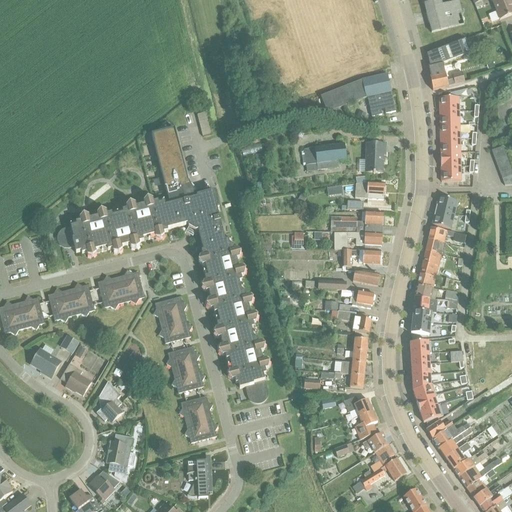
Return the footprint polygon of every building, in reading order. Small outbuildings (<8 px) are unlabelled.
[(442,6),(440,0),(435,0),(423,3),(431,33),(463,25),(457,2),(442,6)] [(491,0),(499,21),(511,15),(511,6),(509,0),(491,0)] [(432,91),(442,89),(448,88),(448,87),(464,83),(462,73),(452,75),(453,80),(446,82),(445,74),(444,74),(442,65),(470,54),(465,40),(442,49),(427,55),(427,56),(432,77),(429,78),(432,91)] [(367,98),(391,93),(387,75),(361,81),(320,97),(327,114),(365,99),(367,98)] [(395,112),(391,93),(367,98),(371,118),(381,115),(380,109),(384,108),(385,114),(395,112)] [(458,99),(439,99),(439,113),(459,113),(458,99)] [(358,112),(356,118),(362,120),(365,115),(358,112)] [(459,113),(439,113),(439,127),(459,127),(459,113)] [(192,116),(194,126),(200,124),(197,114),(192,116)] [(167,230),(187,225),(188,228),(195,232),(198,231),(203,252),(201,252),(202,257),(199,258),(198,263),(202,267),(206,283),(203,284),(201,289),(205,293),(208,292),(210,300),(207,301),(206,306),(210,310),(213,310),(218,329),(215,330),(213,335),(217,339),(220,339),(223,347),(220,347),(218,353),(222,357),(225,356),(229,372),(227,377),(231,381),(234,380),(235,385),(238,384),(239,390),(247,388),(249,397),(251,400),(253,402),(256,403),(259,403),(262,402),(264,399),(265,396),(265,393),(262,382),(264,382),(263,376),(266,375),(265,371),(267,370),(269,364),(265,360),(262,361),(260,353),(263,352),(264,347),(261,343),(258,344),(253,324),(255,323),(257,318),(253,314),(250,315),(248,307),(251,306),(252,301),(248,297),(246,297),(240,278),(243,277),(245,272),(241,268),(238,268),(236,260),(239,259),(240,254),(236,250),(234,251),(232,246),(229,247),(228,241),(225,242),(217,211),(219,210),(214,192),(196,197),(188,182),(175,129),(168,131),(166,124),(158,131),(158,134),(151,135),(169,206),(165,207),(164,204),(158,205),(158,202),(153,204),(152,201),(147,199),(143,203),(144,206),(136,208),(135,205),(130,204),(126,208),(126,211),(107,216),(106,213),(101,211),(97,215),(97,218),(89,220),(88,217),(83,216),(79,220),(80,223),(75,224),(76,227),(70,228),(71,230),(65,232),(62,233),(60,235),(59,239),(59,242),(61,245),(63,247),(66,248),(70,248),(74,247),(76,254),(81,253),(82,255),(86,254),(87,257),(92,258),(96,255),(112,250),(113,253),(118,255),(122,251),(121,248),(129,246),(130,249),(135,250),(139,246),(139,243),(155,239),(160,241),(164,237),(163,234),(168,233),(167,230)] [(459,127),(439,127),(440,141),(459,140),(459,127)] [(459,140),(440,141),(440,155),(460,154),(459,140)] [(359,162),(359,173),(365,173),(365,174),(383,175),(383,157),(385,157),(386,145),(366,144),(365,162),(359,162)] [(314,149),(303,153),(306,172),(317,171),(330,169),(329,163),(348,161),(347,157),(346,157),(344,145),(314,149)] [(493,157),(504,153),(502,148),(491,151),(493,157)] [(507,159),(504,153),(493,157),(495,163),(507,159)] [(460,154),(440,155),(441,169),(460,168),(460,154)] [(507,159),(495,163),(498,169),(509,165),(507,159)] [(511,171),(509,165),(498,169),(500,175),(511,171)] [(460,168),(441,169),(441,183),(461,182),(460,168)] [(511,176),(511,173),(511,171),(500,175),(502,181),(511,176)] [(511,186),(511,176),(502,181),(504,186),(511,186)] [(384,185),(368,184),(355,185),(355,199),(383,201),(384,185)] [(301,194),(297,201),(303,204),(306,197),(301,194)] [(438,198),(435,212),(454,216),(457,202),(438,198)] [(362,211),(363,203),(347,202),(347,210),(362,211)] [(435,212),(431,226),(451,230),(454,216),(435,212)] [(330,234),(334,234),(381,235),(382,214),(365,213),(358,213),(358,216),(361,216),(361,223),(357,223),(357,219),(330,219),(330,234)] [(428,241),(443,244),(445,237),(453,238),(454,235),(448,233),(431,229),(428,241)] [(301,234),(293,234),(293,245),(301,245),(301,234)] [(381,247),(381,235),(334,234),(334,251),(347,251),(346,240),(356,240),(356,246),(381,247)] [(454,235),(453,238),(452,242),(464,244),(465,237),(454,235)] [(428,241),(425,252),(441,256),(445,257),(446,254),(444,254),(446,245),(443,244),(428,241)] [(379,266),(380,253),(363,252),(342,252),(342,258),(342,268),(342,272),(346,272),(351,272),(351,266),(351,257),(362,258),(362,265),(379,266)] [(425,252),(423,263),(438,267),(441,256),(425,252)] [(423,263),(420,275),(435,278),(438,267),(423,263)] [(124,277),(112,280),(111,280),(106,277),(103,283),(97,284),(104,309),(110,308),(115,311),(118,306),(130,303),(135,306),(138,301),(144,299),(137,274),(132,275),(127,272),(124,277)] [(377,288),(379,275),(363,272),(363,273),(354,273),(352,283),(361,285),(360,285),(377,288)] [(420,275),(417,287),(433,289),(435,281),(442,282),(441,288),(447,289),(448,280),(440,279),(435,278),(420,275)] [(292,281),(291,289),(301,289),(301,281),(292,281)] [(346,292),(346,283),(318,282),(317,290),(346,292)] [(94,312),(88,287),(82,288),(77,285),(74,290),(61,293),(56,290),(53,296),(48,297),(54,322),(60,321),(65,324),(68,319),(80,316),(86,319),(89,313),(94,312)] [(417,287),(414,299),(430,301),(433,289),(417,287)] [(374,295),(360,293),(358,292),(358,294),(356,294),(355,298),(357,299),(357,300),(350,298),(349,304),(352,304),(351,307),(370,310),(371,307),(372,307),(373,302),(374,301),(375,298),(374,297),(374,295)] [(444,302),(447,302),(457,303),(458,294),(446,292),(444,302)] [(45,325),(38,300),(32,301),(27,298),(24,303),(12,306),(6,303),(3,309),(0,309),(0,318),(4,335),(10,334),(15,337),(18,332),(31,328),(36,331),(39,326),(45,325)] [(180,299),(154,305),(156,311),(153,316),(158,319),(161,331),(158,337),(163,340),(165,345),(190,339),(189,333),(192,328),(187,325),(183,312),(186,307),(181,304),(180,299)] [(414,299),(413,311),(436,314),(437,301),(430,301),(414,299)] [(289,300),(281,300),(280,308),(288,309),(289,300)] [(447,302),(446,309),(456,311),(457,303),(447,302)] [(337,312),(337,305),(325,303),(325,311),(337,312)] [(413,312),(412,323),(430,325),(430,326),(432,326),(434,315),(436,315),(436,314),(413,311),(413,312)] [(366,321),(367,316),(355,314),(351,314),(349,313),(338,312),(336,321),(353,324),(352,332),(368,335),(370,322),(366,321)] [(412,323),(410,335),(429,337),(430,326),(430,325),(412,323)] [(78,344),(67,338),(61,348),(72,355),(78,344)] [(353,352),(366,353),(367,341),(354,340),(353,352)] [(428,343),(409,345),(410,356),(428,355),(431,355),(430,343),(428,343)] [(79,347),(74,357),(79,360),(84,351),(79,347)] [(194,354),(193,348),(167,355),(169,361),(166,366),(171,369),(174,381),(171,386),(176,389),(178,395),(203,388),(202,383),(205,378),(200,375),(196,362),(199,357),(194,354)] [(60,363),(40,351),(31,366),(44,374),(44,375),(50,379),(60,363)] [(352,359),(352,364),(365,365),(366,353),(353,352),(353,354),(345,353),(344,358),(352,359)] [(461,362),(461,353),(449,354),(450,363),(461,362)] [(428,355),(410,356),(411,367),(429,366),(428,355)] [(334,363),(333,375),(341,376),(351,377),(351,376),(364,377),(365,365),(352,364),(342,363),(334,363)] [(82,373),(69,365),(60,380),(67,385),(65,388),(71,392),(71,391),(83,398),(91,384),(80,377),(82,373)] [(429,366),(411,367),(411,377),(430,376),(429,366)] [(116,370),(112,375),(119,379),(122,374),(116,370)] [(351,376),(351,377),(349,389),(362,390),(364,377),(351,376)] [(430,376),(411,377),(412,393),(413,393),(430,387),(430,386),(430,376)] [(303,390),(318,391),(319,381),(303,380),(303,390)] [(121,397),(112,387),(107,383),(98,399),(105,406),(96,414),(104,423),(107,420),(111,425),(122,414),(117,409),(121,405),(117,400),(121,397)] [(430,387),(413,393),(416,403),(433,397),(434,398),(436,397),(432,386),(430,386),(430,387)] [(433,397),(416,403),(419,413),(437,408),(437,407),(434,398),(433,397)] [(206,398),(180,405),(182,410),(179,415),(184,419),(187,431),(184,436),(189,439),(191,445),(216,438),(215,433),(218,427),(212,424),(209,412),(212,407),(207,404),(206,398)] [(359,419),(372,413),(367,400),(358,404),(355,398),(343,403),(348,414),(349,414),(353,421),(359,418),(359,419)] [(492,411),(499,406),(495,399),(487,404),(492,411)] [(333,400),(321,403),(322,409),(335,407),(333,400)] [(437,408),(419,413),(423,424),(440,418),(443,418),(439,406),(437,407),(437,408)] [(372,413),(359,419),(362,426),(354,429),(360,442),(374,435),(370,426),(377,424),(372,413)] [(439,422),(425,431),(432,440),(445,431),(452,426),(450,422),(442,427),(439,422)] [(445,431),(432,440),(439,450),(467,431),(464,427),(457,433),(452,426),(445,431)] [(490,427),(485,430),(489,435),(494,431),(490,427)] [(469,430),(467,431),(439,450),(445,459),(457,450),(454,446),(472,434),(469,430)] [(374,454),(388,445),(382,435),(368,443),(368,442),(362,445),(365,451),(371,448),(374,454)] [(135,455),(130,454),(133,439),(115,436),(113,444),(110,443),(106,464),(109,464),(108,472),(115,474),(114,478),(124,485),(126,484),(127,476),(126,476),(127,467),(132,468),(135,455)] [(466,444),(457,450),(445,459),(453,471),(465,462),(471,458),(466,452),(470,449),(466,444)] [(380,464),(371,470),(373,475),(383,469),(397,460),(396,460),(394,457),(394,456),(388,445),(374,454),(380,464)] [(337,459),(349,454),(346,446),(334,451),(337,459)] [(474,456),(471,458),(465,462),(453,471),(458,479),(474,468),(488,458),(484,454),(476,459),(474,456)] [(194,499),(198,498),(198,500),(207,499),(207,493),(209,493),(209,495),(210,494),(208,458),(207,458),(207,462),(187,463),(188,482),(194,482),(194,483),(187,497),(190,499),(194,499)] [(383,469),(373,475),(372,476),(367,479),(361,483),(355,486),(352,488),(356,494),(364,489),(366,492),(371,489),(369,486),(384,476),(383,474),(387,471),(394,483),(406,475),(397,460),(383,469)] [(478,474),(474,468),(458,479),(466,489),(483,477),(488,473),(495,469),(497,467),(494,463),(478,474)] [(97,477),(89,486),(97,493),(95,495),(100,499),(97,501),(102,506),(105,503),(104,502),(115,491),(113,490),(119,484),(102,473),(98,477),(97,477)] [(486,481),(483,477),(466,489),(473,499),(486,491),(486,490),(482,484),(486,481)] [(10,489),(6,484),(0,488),(0,509),(2,508),(7,505),(3,500),(12,493),(9,490),(10,489)] [(486,491),(473,499),(479,508),(502,491),(499,487),(488,495),(486,491)] [(502,491),(479,508),(481,511),(488,511),(498,505),(503,502),(502,501),(511,494),(507,488),(502,491)] [(127,498),(133,495),(130,490),(124,493),(127,498)] [(416,490),(403,498),(411,511),(418,511),(425,508),(426,507),(424,504),(416,490)] [(81,491),(69,500),(78,511),(98,511),(101,510),(93,498),(88,501),(81,491)] [(23,511),(31,506),(22,495),(3,510),(4,511),(23,511)] [(498,505),(488,511),(509,511),(507,508),(504,505),(503,502),(498,505)]
